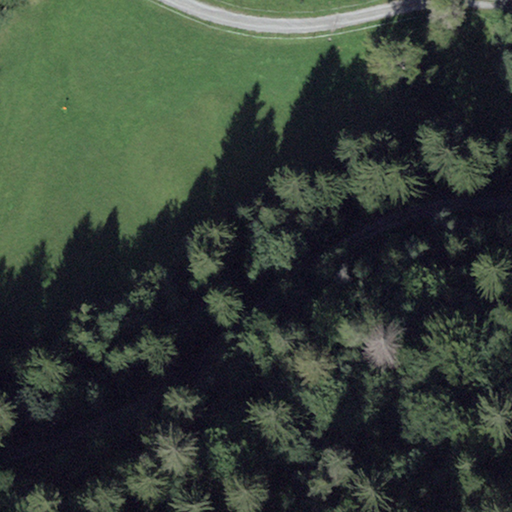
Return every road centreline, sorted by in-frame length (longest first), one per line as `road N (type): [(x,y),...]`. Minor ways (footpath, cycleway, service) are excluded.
road 1 (track): [(0,458),(94,427),(150,396),(322,255),(391,218),(432,205),(511,198)]
road 2 (track): [(174,0),(282,26),(452,0)]
